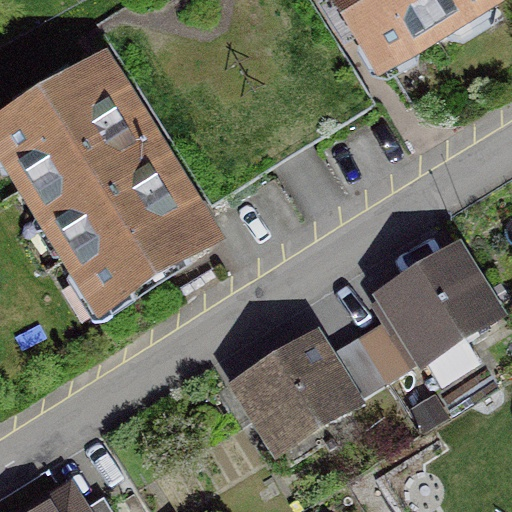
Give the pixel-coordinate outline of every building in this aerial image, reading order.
[(343,0),(387,70),(500,0),(343,0)] [(104,80),(0,143),(0,160),(93,313),(205,244),(104,80)] [(385,332),(369,342),(394,384),(480,334),(437,261),(368,302),(385,332)] [(358,405),(394,384),(369,342),(333,362),(358,405)] [(299,349),(216,398),(255,465),(358,405),(333,362),(314,374),(299,349)] [(59,511),(52,501),(33,511),(59,511)]
